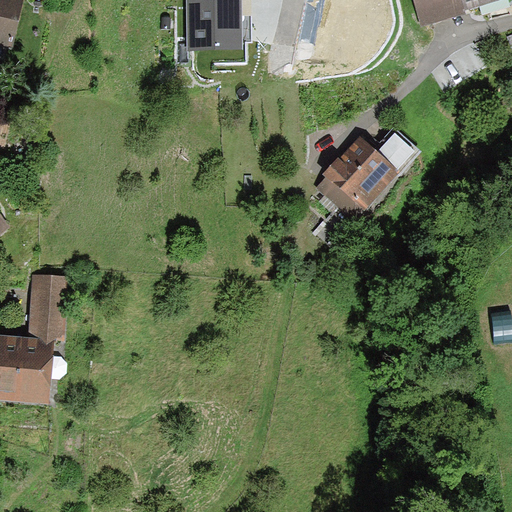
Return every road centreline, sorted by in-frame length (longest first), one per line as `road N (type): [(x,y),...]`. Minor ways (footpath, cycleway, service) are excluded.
road 1 (track): [(210,511),(228,497),(255,443),(308,171)]
road 2 (residential): [(511,22),(434,54),(308,171)]
